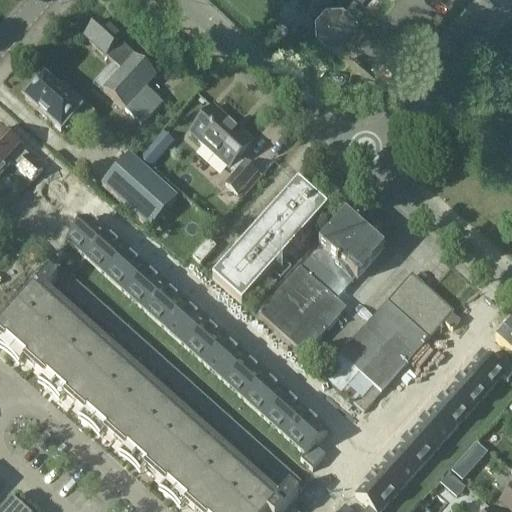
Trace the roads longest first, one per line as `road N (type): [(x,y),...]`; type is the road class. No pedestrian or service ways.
road 1 (residential): [(0,119),(372,450)]
road 2 (residential): [(358,153),(183,0)]
road 3 (residential): [(372,450),(474,336),(477,309),(502,284)]
road 4 (residential): [(496,0),(358,153)]
road 5 (residential): [(502,284),(358,153)]
